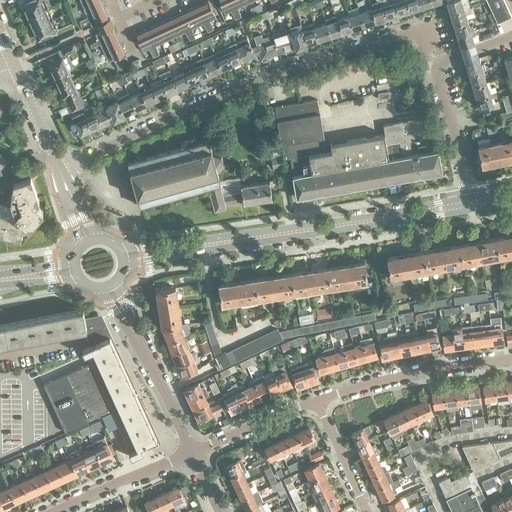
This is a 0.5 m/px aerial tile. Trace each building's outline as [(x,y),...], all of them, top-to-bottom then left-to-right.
[(42,0),(41,0),(30,0),(23,4),(28,16),(48,7),(44,0),(42,0)] [(105,8),(101,0),(100,0),(84,8),(88,16),(105,8)] [(238,17),(233,4),(230,0),(219,0),(225,12),(231,10),(235,18),(238,17)] [(238,17),(241,16),(238,7),(244,5),(241,0),(230,0),(233,4),(238,17)] [(387,19),(380,0),(377,0),(374,1),(375,2),(370,4),(371,9),(375,22),(387,19)] [(398,15),(393,0),(380,0),(387,19),(398,15)] [(393,0),(398,15),(410,11),(405,0),(393,0)] [(405,0),(410,11),(421,8),(418,0),(405,0)] [(470,6),(468,0),(447,0),(446,0),(450,12),(470,6)] [(486,0),(497,23),(511,16),(504,0),(486,0)] [(210,20),(216,17),(208,1),(199,5),(204,17),(211,30),(214,29),(210,20)] [(204,17),(199,5),(190,9),(197,26),(203,23),(208,31),(211,30),(204,17)] [(465,13),(475,10),(473,5),(470,6),(450,12),(454,23),(467,19),(465,13)] [(33,27),(51,19),(53,18),(48,7),(28,16),(33,27)] [(111,22),(110,18),(107,12),(105,8),(88,16),(80,20),(81,23),(90,20),(94,29),(111,22)] [(197,26),(190,9),(181,13),(186,25),(193,38),(195,37),(192,28),(197,26)] [(371,9),(360,12),(364,26),(375,22),(371,9)] [(360,12),(348,16),(353,29),(364,26),(360,12)] [(186,25),(181,13),(172,17),(180,34),(185,32),(190,39),(193,38),(186,25)] [(485,14),(479,16),(481,24),(488,21),(485,14)] [(341,33),(337,19),(336,15),(324,19),(326,23),(330,37),(341,33)] [(353,29),(348,16),(337,19),(341,33),(353,29)] [(180,34),(172,17),(163,22),(171,38),(180,34)] [(51,19),(33,27),(39,39),(49,35),(50,35),(56,32),(56,31),(59,30),(56,24),(53,26),(51,19)] [(475,29),(473,25),(469,26),(467,19),(454,23),(457,34),(475,29)] [(66,30),(74,27),(72,22),(64,26),(66,30)] [(92,47),(100,43),(117,35),(111,22),(94,29),(95,32),(96,33),(98,39),(90,44),(92,47)] [(171,38),(163,22),(154,26),(162,42),(171,38)] [(302,27),(303,29),(307,44),(319,40),(314,26),(313,23),(302,27)] [(326,23),(315,26),(314,26),(319,40),(330,37),(326,23)] [(302,29),(300,24),(288,27),(290,34),(295,48),(295,49),(308,45),(307,44),(303,29),(302,29)] [(162,42),(154,26),(145,30),(151,42),(157,55),(159,54),(156,45),(162,42)] [(66,30),(57,34),(60,41),(77,33),(74,27),(66,30)] [(473,35),(476,34),(475,29),(457,34),(461,46),(474,42),(473,35)] [(151,42),(145,30),(136,34),(143,50),(149,47),(154,56),(157,55),(151,42)] [(272,34),(278,53),(295,48),(290,34),(285,36),(283,31),(272,34)] [(278,53),(272,34),(263,37),(261,33),(254,36),(257,45),(254,46),(257,54),(259,53),(261,59),(278,53)] [(117,35),(100,43),(104,51),(121,43),(117,35)] [(235,43),(243,60),(255,55),(255,54),(257,54),(254,46),(251,47),(247,38),(235,43)] [(76,49),(73,43),(62,49),(65,54),(76,49)] [(126,53),(121,43),(104,51),(108,61),(126,53)] [(232,65),(243,60),(235,43),(225,48),(225,49),(232,65)] [(222,70),(232,65),(225,49),(214,54),(222,70)] [(211,75),(222,70),(214,54),(203,59),(211,75)] [(118,68),(130,63),(126,55),(115,60),(118,68)] [(155,67),(162,64),(166,62),(164,56),(163,55),(152,60),(155,67)] [(511,55),(503,59),(509,77),(511,86),(511,55)] [(54,75),(68,69),(63,57),(49,63),(54,75)] [(211,75),(203,59),(203,57),(192,62),(200,80),(211,75)] [(134,68),(142,65),(138,58),(131,61),(134,68)] [(486,68),(484,63),(481,64),(479,58),(465,62),(469,74),(483,69),(486,68)] [(189,85),(200,80),(192,62),(181,67),(183,73),(189,85)] [(68,69),(54,75),(59,86),(73,80),(68,69)] [(486,81),(484,74),(483,69),(469,74),(473,85),(486,81)] [(167,95),(178,90),(173,77),(172,73),(160,79),(167,95)] [(173,77),(178,90),(189,85),(183,73),(173,77)] [(496,78),(486,81),(473,85),(476,96),(499,89),(496,78)] [(157,100),(167,95),(160,79),(149,84),(157,100)] [(78,91),(73,80),(59,86),(64,97),(67,96),(70,104),(83,99),(79,90),(78,91)] [(95,85),(91,81),(85,86),(90,90),(95,85)] [(140,92),(146,105),(157,100),(149,84),(139,89),(141,92),(140,92)] [(491,97),(494,96),(493,91),(476,96),(480,108),(493,104),(491,97)] [(135,110),(146,105),(140,92),(130,97),(129,97),(135,110)] [(124,115),(135,110),(129,97),(130,97),(129,93),(116,99),(117,101),(124,115)] [(511,110),(511,93),(503,96),(503,97),(507,112),(511,110)] [(85,105),(83,99),(70,104),(73,110),(85,105)] [(317,99),(303,102),(275,106),(277,119),(284,158),(292,156),(292,157),(309,155),(327,152),(326,146),(324,137),(320,112),(317,99)] [(117,101),(107,106),(113,120),(112,120),(113,122),(125,117),(124,115),(117,101)] [(107,106),(106,104),(95,109),(96,112),(102,125),(112,120),(113,120),(107,106)] [(102,125),(96,112),(86,117),(92,130),(102,125)] [(86,117),(74,123),(71,124),(70,126),(72,130),(74,131),(77,130),(78,130),(80,135),(92,130),(86,117)] [(309,155),(292,157),(292,158),(291,159),(293,172),(295,172),(295,174),(293,174),(297,197),(443,172),(442,165),(444,165),(443,162),(442,163),(439,149),(429,151),(427,145),(420,146),(419,153),(412,154),(411,150),(413,150),(410,137),(410,138),(406,139),(403,121),(384,124),(386,134),(385,134),(386,143),(383,143),(385,155),(387,154),(388,158),(337,167),(312,171),(310,164),(309,155)] [(489,136),(495,134),(494,125),(487,127),(489,136)] [(386,143),(385,134),(348,140),(348,143),(333,145),(337,167),(388,158),(387,154),(385,155),(383,143),(386,143)] [(511,159),(511,139),(497,143),(501,162),(511,159)] [(222,208),(220,199),(217,188),(215,179),(214,175),(218,171),(221,168),(219,159),(209,156),(208,152),(208,153),(205,144),(193,147),(191,141),(184,143),(185,149),(125,166),(128,174),(127,175),(134,200),(137,209),(141,208),(142,208),(205,191),(211,215),(223,212),(222,208)] [(332,145),(326,146),(327,152),(309,155),(310,164),(312,171),(337,167),(333,145),(333,143),(331,143),(332,145)] [(501,162),(497,143),(479,146),(482,165),(501,162)] [(270,153),(273,168),(284,166),(281,151),(270,153)] [(0,235),(20,239),(21,231),(26,231),(42,211),(36,206),(39,202),(37,198),(30,178),(13,184),(10,201),(0,198),(0,172),(1,173),(0,170),(0,166),(6,160),(0,154),(0,235)] [(272,200),(270,182),(241,186),(241,183),(226,186),(228,195),(220,199),(222,208),(243,202),(244,204),(272,200)] [(511,254),(511,234),(496,238),(499,257),(511,254)] [(499,257),(496,238),(478,241),(481,260),(499,257)] [(478,241),(460,244),(463,263),(481,260),(478,241)] [(460,244),(442,247),(445,266),(463,263),(460,244)] [(445,266),(442,247),(424,251),(427,269),(445,266)] [(427,269),(424,251),(406,254),(409,273),(427,269)] [(409,273),(406,254),(387,257),(391,276),(409,273)] [(346,265),(349,284),(367,281),(364,262),(346,265)] [(349,284),(346,265),(328,268),(331,286),(349,284)] [(328,268),(310,271),(312,289),(331,286),(328,268)] [(310,271),(292,274),(294,292),(312,289),(310,271)] [(292,274),(273,276),(276,295),(294,292),(292,274)] [(273,276),(255,279),(258,298),(276,295),(273,276)] [(241,307),(253,305),(252,299),(258,298),(255,279),(237,282),(240,300),(241,307)] [(240,300),(237,282),(219,285),(221,303),(240,300)] [(160,309),(179,306),(176,287),(157,290),(160,309)] [(478,303),(479,310),(490,309),(489,302),(478,303)] [(179,306),(160,309),(162,327),(163,327),(180,324),(182,324),(179,306)] [(329,307),(315,309),(317,318),(331,316),(329,307)] [(439,309),(440,316),(451,314),(450,307),(439,309)] [(0,344),(86,328),(82,308),(0,324),(0,344)] [(423,312),(425,319),(437,317),(435,310),(423,312)] [(403,313),(405,322),(415,320),(413,311),(403,313)] [(313,312),(299,315),(300,323),(315,320),(313,312)] [(494,343),(504,342),(501,317),(491,318),(491,323),(494,343)] [(155,435),(101,318),(88,320),(90,329),(84,332),(90,345),(81,349),(88,364),(83,366),(79,357),(0,393),(0,444),(7,459),(29,449),(35,446),(40,444),(110,412),(131,457),(143,451),(141,446),(157,439),(155,435)] [(376,329),(386,327),(384,319),(375,321),(376,329)] [(358,325),(360,332),(373,328),(372,323),(370,322),(358,325)] [(482,325),(484,344),(494,343),(491,323),(482,325)] [(180,324),(163,327),(168,342),(184,336),(180,324)] [(484,344),(482,325),(481,324),(474,325),(472,326),(474,345),(484,344)] [(351,335),(360,332),(358,325),(349,328),(351,335),(350,335),(351,335)] [(472,325),(462,327),(465,346),(474,345),(472,326),(472,325)] [(426,329),(430,349),(440,346),(436,327),(426,329)] [(465,346),(462,327),(453,328),(455,347),(465,346)] [(272,331),(278,342),(283,339),(283,338),(279,331),(278,328),(272,331)] [(442,330),(445,349),(455,347),(453,328),(449,328),(450,333),(446,334),(446,329),(442,330)] [(421,350),(430,349),(426,329),(417,331),(421,350)] [(267,334),(272,345),(278,342),(272,331),(267,334)] [(411,352),(421,350),(417,331),(407,332),(411,352)] [(401,354),(411,352),(407,332),(404,333),(405,338),(399,340),(401,354)] [(266,347),(272,345),(267,334),(261,336),(266,347)] [(388,337),(392,356),(401,354),(399,340),(398,335),(388,337)] [(184,336),(168,342),(173,353),(188,347),(184,336)] [(255,339),(260,350),(266,347),(261,336),(255,339)] [(295,346),(300,344),(308,341),(306,336),(298,337),(292,339),(295,346)] [(367,359),(377,356),(372,337),(365,339),(362,340),(367,359)] [(382,358),(392,356),(388,337),(383,338),(384,343),(379,344),(382,358)] [(255,353),(260,350),(255,339),(250,342),(255,353)] [(367,359),(362,340),(360,340),(361,345),(354,347),(358,361),(367,359)] [(244,344),(249,355),(255,353),(250,342),(244,344)] [(349,364),(358,361),(354,347),(353,342),(343,345),(349,364)] [(243,358),(249,355),(244,344),(238,347),(243,358)] [(342,350),(335,352),(339,367),(349,364),(343,345),(341,345),(342,350)] [(193,358),(188,347),(173,353),(177,364),(193,358)] [(232,350),(237,361),(243,358),(238,347),(232,350)] [(325,350),(330,369),(339,367),(335,352),(330,354),(330,351),(328,351),(327,349),(325,350)] [(232,363),(237,361),(232,350),(227,353),(229,357),(232,363)] [(330,369),(325,350),(323,351),(324,355),(316,358),(320,372),(330,369)] [(218,362),(229,357),(227,353),(226,351),(222,353),(215,356),(218,362)] [(262,359),(267,357),(265,351),(259,353),(262,359)] [(232,363),(229,357),(218,362),(215,363),(218,370),(221,369),(232,363)] [(197,370),(193,358),(177,364),(181,376),(197,370)] [(307,384),(319,380),(312,361),(302,365),(304,371),(303,372),(304,376),(306,376),(308,381),(306,382),(307,384)] [(276,364),(271,366),(273,371),(273,370),(274,371),(276,377),(277,380),(280,381),(282,386),(280,387),(281,389),(292,384),(284,365),(278,368),(276,364)] [(298,387),(307,384),(306,382),(308,381),(306,376),(304,376),(303,372),(304,371),(302,365),(291,369),(298,387)] [(222,378),(228,375),(225,369),(219,371),(222,378)] [(264,375),(272,393),(281,389),(280,387),(282,386),(280,381),(277,380),(276,377),(274,371),(273,370),(273,371),(264,375)] [(262,398),(272,393),(264,375),(263,375),(263,376),(254,380),(257,386),(256,386),(257,390),(260,390),(262,395),(260,396),(261,397),(262,398)] [(246,388),(252,402),(262,398),(261,397),(260,396),(262,395),(260,390),(257,390),(256,386),(257,386),(254,380),(249,382),(251,386),(246,388)] [(238,387),(236,382),(232,384),(237,395),(236,395),(237,399),(240,399),(242,404),(240,405),(241,407),(252,402),(246,388),(244,384),(238,387)] [(509,397),(507,382),(496,383),(498,398),(509,397)] [(207,391),(205,387),(201,389),(199,383),(184,389),(189,399),(191,398),(192,399),(197,397),(198,394),(201,393),(201,394),(207,391)] [(498,398),(496,383),(484,385),(486,400),(498,398)] [(236,395),(237,395),(232,384),(231,385),(232,386),(227,388),(229,391),(224,393),(225,395),(229,405),(232,411),(241,407),(240,405),(242,404),(240,399),(237,399),(236,395)] [(479,385),(467,387),(469,402),(470,408),(482,407),(481,401),(479,385)] [(469,402),(467,387),(456,389),(458,404),(469,402)] [(447,409),(458,408),(458,404),(456,389),(444,390),(446,405),(447,409)] [(446,405),(444,390),(433,392),(435,407),(446,405)] [(209,396),(207,391),(201,394),(201,393),(198,394),(197,397),(192,399),(191,398),(189,399),(194,409),(208,403),(205,398),(209,396)] [(198,420),(229,405),(225,395),(218,398),(221,403),(210,408),(208,403),(194,409),(198,420)] [(416,405),(422,419),(433,414),(427,399),(416,405)] [(414,427),(418,425),(416,421),(422,419),(416,405),(405,409),(412,423),(414,427)] [(412,423),(405,409),(395,414),(402,428),(412,423)] [(392,436),(397,433),(396,431),(402,428),(395,414),(384,419),(391,433),(392,436)] [(484,419),(483,416),(471,417),(473,427),(484,426),(484,419)] [(461,425),(462,432),(473,430),(473,427),(471,417),(460,419),(461,425)] [(85,427),(88,434),(93,431),(90,425),(85,427)] [(456,433),(462,432),(461,425),(451,426),(453,434),(456,433)] [(358,445),(369,440),(366,433),(371,430),(369,426),(353,434),(358,445)] [(82,436),(88,434),(85,427),(80,430),(82,436)] [(312,446),(317,443),(310,427),(298,432),(303,443),(304,443),(309,441),(312,446)] [(303,443),(298,432),(287,437),(293,448),(294,452),(305,446),(304,443),(303,443)] [(61,439),(63,445),(69,442),(66,436),(61,439)] [(294,452),(293,448),(287,437),(276,442),(282,454),(288,450),(290,454),(294,452)] [(386,445),(392,442),(390,437),(383,440),(386,445)] [(58,448),(63,445),(61,439),(55,442),(56,445),(58,448)] [(462,446),(474,470),(501,458),(511,452),(511,439),(493,441),(462,446)] [(363,456),(378,449),(375,443),(372,445),(369,440),(358,445),(363,456)] [(277,460),(275,457),(282,454),(276,442),(265,448),(270,459),(271,459),(272,462),(277,460)] [(89,469),(101,464),(94,448),(92,443),(86,446),(88,451),(82,454),(89,469)] [(107,443),(94,448),(101,464),(113,458),(107,443)] [(35,446),(38,453),(44,451),(40,444),(35,446)] [(32,456),(38,453),(35,446),(29,449),(32,456)] [(378,449),(363,456),(368,466),(379,461),(376,455),(380,453),(378,449)] [(320,451),(309,456),(312,462),(323,456),(320,451)] [(82,454),(77,456),(70,460),(76,475),(89,469),(82,454)] [(411,454),(404,457),(408,465),(402,468),(406,475),(418,469),(411,454)] [(12,461),(14,467),(20,464),(18,458),(12,461)] [(231,477),(242,472),(240,467),(244,466),(241,459),(226,465),(231,477)] [(70,460),(57,465),(64,480),(76,475),(70,460)] [(9,469),(14,467),(12,461),(6,464),(9,469)] [(382,467),(379,461),(368,466),(373,477),(384,472),(387,470),(385,465),(382,467)] [(310,480),(324,474),(319,463),(305,469),(310,480)] [(57,465),(45,471),(52,486),(64,480),(57,465)] [(281,468),(276,471),(279,477),(284,475),(281,468)] [(378,488),(389,483),(393,481),(388,469),(387,470),(384,472),(373,477),(378,488)] [(45,471),(34,476),(33,476),(40,491),(52,486),(45,471)] [(272,471),(266,474),(271,485),(277,482),(272,471)] [(447,478),(438,482),(452,511),(484,511),(490,509),(472,471),(449,482),(447,478)] [(503,481),(509,479),(506,471),(500,474),(503,481)] [(28,497),(40,491),(33,476),(34,476),(32,472),(26,475),(27,479),(21,482),(28,497)] [(247,483),(242,472),(231,477),(236,488),(247,483)] [(315,490),(329,484),(324,474),(310,480),(313,485),(307,488),(309,493),(315,490)] [(283,479),(286,484),(288,487),(294,484),(290,476),(283,479)] [(485,489),(497,484),(494,476),(482,482),(485,489)] [(279,494),(286,491),(280,480),(277,482),(271,485),(274,492),(277,490),(279,494)] [(241,498),(252,493),(249,487),(253,485),(251,481),(247,483),(236,488),(241,498)] [(21,482),(9,487),(16,502),(28,497),(21,482)] [(392,489),(389,483),(378,488),(383,499),(398,493),(395,487),(392,489)] [(334,494),(329,484),(315,490),(320,501),(334,494)] [(175,510),(186,505),(178,486),(166,492),(172,504),(175,510)] [(16,502),(9,487),(0,491),(0,500),(4,508),(16,502)] [(294,500),(300,497),(296,489),(290,492),(294,500)] [(172,504),(166,492),(156,496),(162,509),(172,504)] [(257,504),(252,493),(241,498),(246,509),(257,504)] [(339,505),(334,494),(320,501),(325,511),(339,505)] [(155,511),(162,509),(156,496),(144,502),(149,511),(155,511)] [(300,497),(294,500),(298,511),(307,506),(304,500),(302,501),(300,497)] [(399,511),(406,509),(405,508),(403,503),(400,498),(389,503),(393,511),(399,511)] [(510,511),(504,498),(492,504),(495,511),(510,511)] [(247,511),(265,511),(261,502),(257,504),(246,509),(247,511)]
